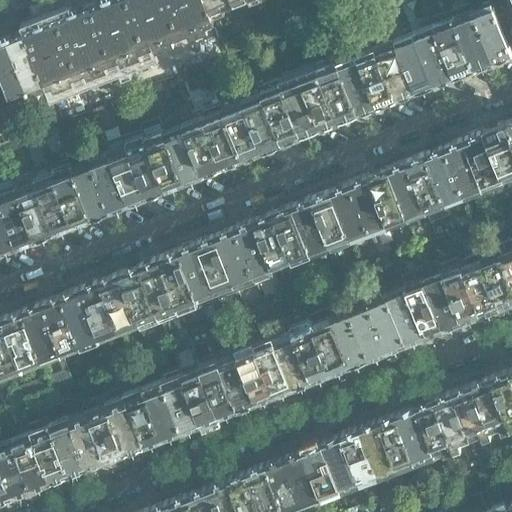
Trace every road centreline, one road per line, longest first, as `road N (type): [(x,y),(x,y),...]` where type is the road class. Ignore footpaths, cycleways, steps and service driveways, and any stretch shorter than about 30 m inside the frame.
road 1 (residential): [(511,88),(0,282)]
road 2 (residential): [(65,511),(511,336)]
